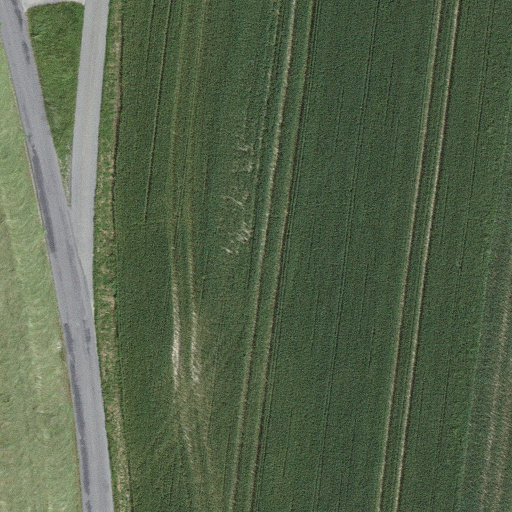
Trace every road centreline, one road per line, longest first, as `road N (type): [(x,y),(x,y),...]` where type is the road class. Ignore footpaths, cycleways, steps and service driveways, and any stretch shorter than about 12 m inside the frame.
road 1 (track): [(89,511),(78,345),(0,9)]
road 2 (track): [(90,0),(78,345)]
